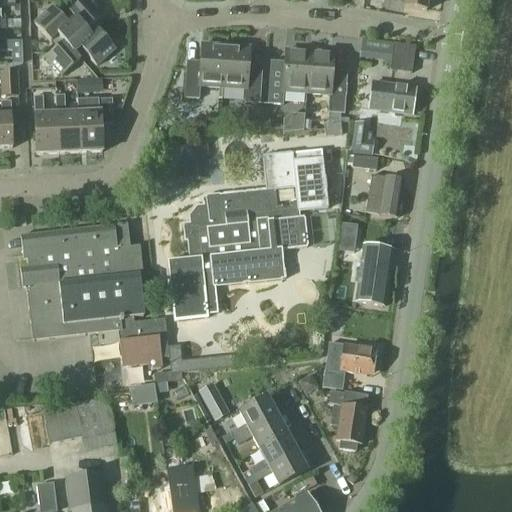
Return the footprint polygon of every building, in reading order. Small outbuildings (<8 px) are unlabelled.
[(74,21),(86,32),(104,16),(89,0),(83,0),(68,14),(74,21)] [(427,0),(404,0),(403,9),(426,12),(427,0)] [(57,38),(68,26),(52,8),(33,25),(50,44),(57,38)] [(19,21),(8,21),(9,31),(19,30),(19,21)] [(91,38),(86,32),(74,21),(68,26),(57,38),(62,44),(74,55),(80,50),(91,38)] [(91,38),(80,50),(96,68),(115,51),(98,32),(91,38)] [(361,41),(359,54),(391,58),(393,46),(361,41)] [(17,43),(5,43),(6,52),(18,52),(17,43)] [(80,62),(74,55),(62,44),(44,60),(61,78),(80,62)] [(223,90),(225,48),(201,46),(199,71),(185,70),(183,100),(198,101),(199,88),(223,90)] [(415,49),(393,46),(391,58),(389,72),(411,75),(415,49)] [(225,48),(223,90),(245,91),(244,104),(259,105),(261,75),(247,74),(249,49),(225,48)] [(307,96),(309,53),(285,52),(283,70),(269,69),(267,106),(282,107),(283,94),(307,96)] [(309,53),(307,96),(329,97),(327,114),(327,126),(340,125),(340,115),(344,115),(345,97),(346,87),(345,87),(346,74),(331,73),(333,55),(309,53)] [(5,98),(17,97),(16,73),(4,74),(5,98)] [(77,96),(102,95),(102,81),(77,82),(77,96)] [(410,117),(412,99),(408,98),(409,90),(384,87),(383,87),(370,85),(366,111),(410,117)] [(77,115),(64,115),(64,97),(54,97),(55,116),(56,116),(58,156),(79,155),(77,115)] [(56,116),(55,116),(43,116),(42,98),(33,98),(34,117),(35,157),(58,156),(56,116)] [(100,127),(112,126),(111,101),(77,102),(77,115),(79,155),(101,154),(100,127)] [(0,116),(0,149),(12,149),(10,103),(0,104),(1,117),(0,116)] [(288,131),(306,131),(305,117),(288,118),(288,131)] [(325,139),(341,137),(340,125),(327,126),(324,127),(325,139)] [(330,153),(322,154),(323,164),(331,163),(330,153)] [(265,192),(223,197),(202,199),(203,210),(197,211),(191,219),(192,225),(182,226),(184,244),(186,243),(188,261),(167,264),(170,294),(173,324),(207,320),(206,315),(216,314),(213,289),(284,281),(281,252),(306,249),(303,219),(299,220),(298,214),(327,211),(322,161),(293,164),(292,156),(262,159),(265,192)] [(352,170),(375,173),(377,161),(353,158),(353,159),(352,169),(352,170)] [(395,220),(402,182),(370,177),(364,214),(395,220)] [(133,325),(133,319),(143,318),(139,277),(142,277),(139,248),(129,249),(126,226),(20,238),(23,262),(26,262),(27,270),(19,271),(22,290),(26,290),(31,343),(117,333),(122,370),(147,367),(148,372),(161,370),(160,360),(168,359),(164,321),(133,325)] [(353,255),(357,228),(341,226),(338,253),(353,255)] [(383,308),(391,252),(362,248),(354,304),(383,308)] [(331,310),(329,320),(337,322),(342,318),(343,312),(331,310)] [(329,346),(322,389),(342,392),(344,375),(371,379),(376,353),(329,346)] [(169,375),(153,376),(154,384),(155,387),(166,385),(181,383),(180,376),(169,377),(169,375)] [(309,378),(299,384),(305,395),(316,389),(309,378)] [(155,387),(153,387),(154,395),(167,393),(166,385),(155,387)] [(228,418),(212,389),(200,396),(216,424),(228,418)] [(355,454),(357,446),(360,447),(366,412),(365,412),(367,398),(344,394),(344,398),(331,395),(329,408),(333,409),(330,428),(338,429),(336,443),(340,443),(338,451),(355,454)] [(234,441),(277,418),(267,400),(239,415),(245,428),(231,435),(234,441)] [(106,401),(40,414),(47,447),(80,440),(83,454),(116,447),(106,401)] [(258,451),(286,436),(277,418),(234,441),(237,447),(252,439),(258,451)] [(229,436),(222,440),(225,446),(232,442),(229,436)] [(254,477),(296,454),(286,436),(258,451),(265,463),(250,471),(254,477)] [(306,472),(296,454),(254,477),(257,483),(271,475),(278,488),(306,472)] [(164,511),(182,511),(200,509),(193,467),(169,471),(171,486),(160,488),(164,511)] [(236,475),(227,480),(236,495),(244,490),(236,475)] [(106,511),(102,476),(64,481),(67,511),(106,511)] [(352,486),(356,481),(351,476),(346,482),(352,486)] [(39,511),(55,511),(51,487),(36,489),(39,511)] [(133,491),(123,492),(124,503),(135,502),(133,491)] [(315,511),(306,496),(277,511),(315,511)] [(267,511),(262,503),(254,507),(256,511),(267,511)]
